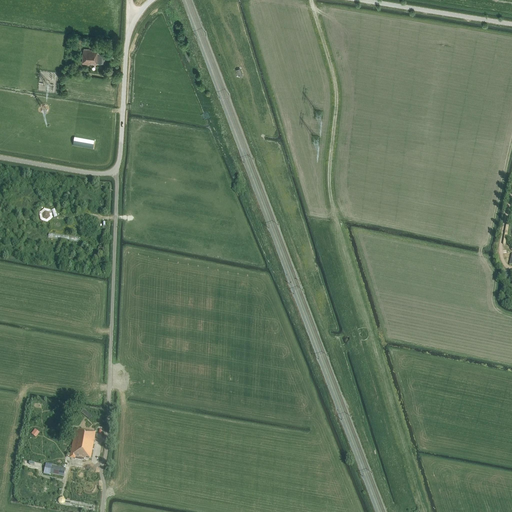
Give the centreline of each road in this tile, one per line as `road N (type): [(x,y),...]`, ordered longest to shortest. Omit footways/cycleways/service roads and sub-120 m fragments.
road 1 (unclassified): [(151,0),(127,42),(114,171),(0,157)]
road 2 (unclassified): [(511,24),(361,0)]
